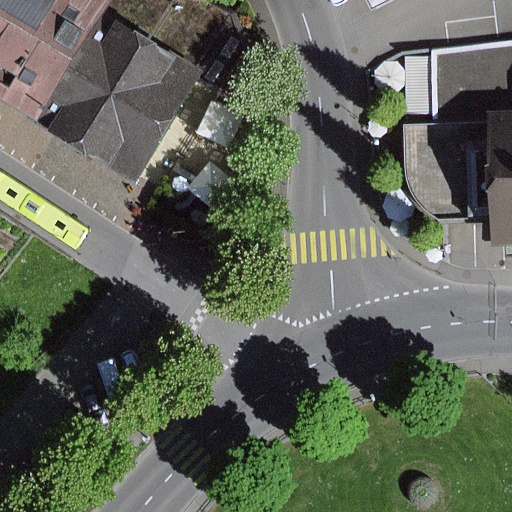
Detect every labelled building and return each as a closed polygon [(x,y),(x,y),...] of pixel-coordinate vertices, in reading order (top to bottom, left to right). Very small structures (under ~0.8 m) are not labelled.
[(146,0),(0,0),(0,83),(72,125),(146,0)] [(245,16),(217,0),(146,0),(72,125),(106,145),(102,153),(157,185),(225,72),(215,66),(245,16)] [(408,0),(384,0),(389,10),(408,0)] [(511,43),(438,52),(440,123),(508,121),(508,144),(482,144),(484,218),(510,217),(511,249),(511,248),(511,43)] [(410,499),(413,503),(417,506),(422,508),(427,508),(432,506),(436,502),(438,498),(439,493),(438,488),(436,483),(432,480),(427,478),(423,478),(418,479),(414,481),(411,485),(409,489),(409,494),(410,499)]
